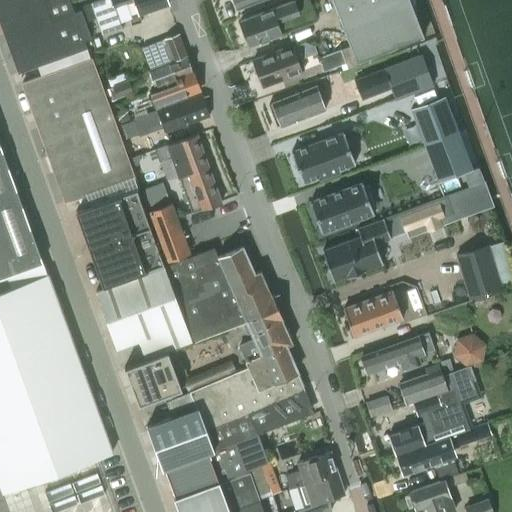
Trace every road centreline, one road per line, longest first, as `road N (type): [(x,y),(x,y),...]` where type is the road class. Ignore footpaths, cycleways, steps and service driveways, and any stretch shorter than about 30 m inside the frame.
road 1 (residential): [(366,511),(313,342),(182,0)]
road 2 (unclassified): [(157,511),(0,82)]
